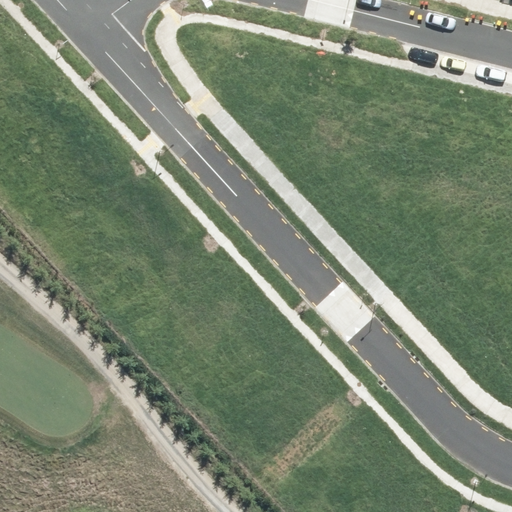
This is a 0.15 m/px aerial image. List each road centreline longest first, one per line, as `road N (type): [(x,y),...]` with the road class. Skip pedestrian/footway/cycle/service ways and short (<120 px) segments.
road 1 (residential): [(96,32),(455,422),(511,449)]
road 2 (residential): [(347,0),(511,41)]
